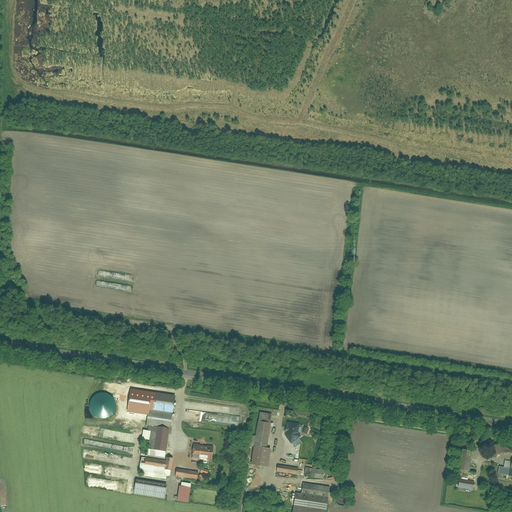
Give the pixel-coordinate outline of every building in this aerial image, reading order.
[(116,415),(110,391),(86,397),(92,419),(101,417),(102,419),(116,415)] [(175,397),(155,393),(152,411),(152,412),(171,415),(172,415),(175,397)] [(169,430),(171,415),(152,412),(152,411),(148,410),(145,427),(148,427),(169,430)] [(272,415),(259,413),(257,422),(271,424),(272,415)] [(267,450),(271,424),(257,422),(255,437),(251,437),(250,447),(253,448),(267,450)] [(287,423),(285,437),(290,445),(291,444),(299,439),(301,438),(298,434),(299,425),(287,423)] [(169,430),(148,427),(147,432),(142,431),(141,440),(149,441),(148,450),(165,453),(169,430)] [(302,443),(299,439),(291,444),(294,449),(302,443)] [(193,443),(191,459),(211,462),(213,446),(193,443)] [(267,450),(253,448),(250,466),(267,469),(270,451),(267,450)] [(454,470),(469,473),(472,452),(457,450),(454,470)] [(165,461),(140,458),(139,465),(164,469),(164,471),(171,472),(173,459),(165,458),(165,461)] [(277,466),(276,472),(298,475),(299,469),(277,466)] [(305,468),(303,476),(324,480),(325,472),(305,468)] [(508,476),(509,469),(499,468),(497,475),(508,476)] [(198,473),(176,470),(174,478),(197,481),(198,473)] [(459,480),(458,489),(472,491),(474,482),(459,480)] [(166,486),(135,481),(133,496),(164,501),(166,486)] [(191,485),(181,483),(180,488),(178,487),(176,502),(187,504),(191,485)] [(302,484),(301,494),(328,499),(329,488),(302,484)] [(295,494),(292,511),(325,511),(328,499),(301,494),(295,494)]
